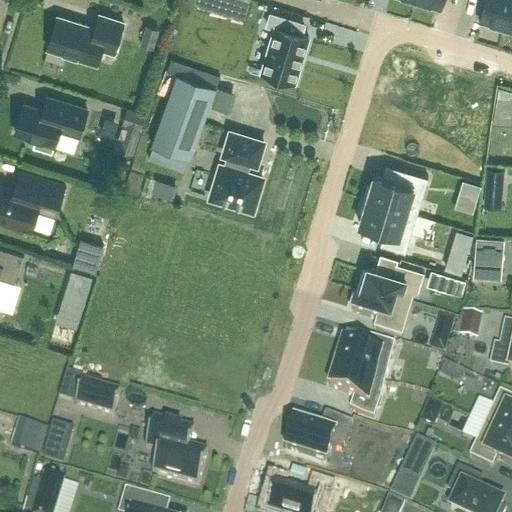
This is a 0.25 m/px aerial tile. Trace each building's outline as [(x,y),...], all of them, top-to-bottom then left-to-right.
[(421,0),(427,2),(426,4),(441,8),(443,0),(421,0)] [(484,0),(478,20),(492,24),(493,22),(504,25),(511,0),(484,0)] [(134,55),(161,63),(175,18),(149,9),(134,55)] [(308,35),(298,32),(302,21),(270,11),(266,23),(275,26),(261,70),(294,80),(308,35)] [(114,51),(123,21),(100,13),(96,27),(58,15),(48,47),(97,62),(102,47),(114,51)] [(207,81),(211,72),(181,61),(178,70),(207,81)] [(177,72),(152,143),(153,143),(171,150),(190,157),(216,85),(177,72)] [(511,89),(498,85),(496,102),(511,103),(511,89)] [(24,103),(15,132),(35,138),(33,145),(52,151),(54,145),(73,152),(79,134),(87,108),(56,98),(48,96),(44,109),(24,103)] [(128,132),(140,136),(146,113),(127,108),(122,123),(130,126),(128,132)] [(125,138),(128,128),(122,126),(119,135),(125,138)] [(252,208),(262,176),(247,171),(250,161),(256,163),(263,140),(230,130),(223,153),(227,154),(224,164),(220,163),(210,196),(252,208)] [(171,150),(153,143),(147,157),(166,164),(171,150)] [(363,197),(416,213),(428,176),(403,168),(399,181),(374,174),(370,185),(367,184),(363,197)] [(502,170),(488,168),(487,186),(501,187),(502,170)] [(65,183),(38,175),(20,169),(15,188),(0,183),(0,217),(31,227),(37,207),(55,213),(65,183)] [(174,184),(156,179),(152,193),(170,198),(174,184)] [(462,179),(459,190),(477,196),(480,185),(462,179)] [(416,213),(363,197),(359,210),(362,211),(359,223),(384,230),(380,243),(405,251),(416,213)] [(457,229),(445,266),(461,271),(472,234),(457,229)] [(77,250),(99,257),(103,243),(81,236),(77,250)] [(474,275),(500,277),(503,238),(477,236),(474,275)] [(0,277),(15,282),(24,254),(0,247),(0,277)] [(356,289),(412,306),(423,270),(395,261),(392,273),(367,265),(366,269),(362,268),(356,289)] [(429,282),(445,287),(449,274),(433,269),(429,282)] [(78,310),(87,282),(69,276),(60,304),(78,310)] [(412,306),(356,289),(349,310),(353,312),(352,315),(377,323),(374,332),(402,341),(412,306)] [(459,339),(475,342),(480,318),(464,315),(459,339)] [(434,340),(448,344),(454,323),(441,319),(434,340)] [(511,325),(505,324),(500,350),(511,352),(511,355),(509,371),(511,372),(511,325)] [(336,367),(384,382),(395,347),(371,339),(368,351),(343,343),(336,367)] [(457,384),(462,373),(447,366),(442,377),(457,384)] [(373,417),(384,382),(336,367),(329,390),(354,398),(350,410),(373,417)] [(57,401),(71,406),(79,380),(65,375),(57,401)] [(75,406),(114,417),(121,393),(82,383),(75,406)] [(511,399),(500,394),(485,427),(511,439),(511,399)] [(421,424),(434,430),(442,412),(429,406),(421,424)] [(285,452),(327,465),(332,448),(344,451),(352,424),(325,415),(321,431),(294,423),(285,452)] [(145,450),(158,454),(152,474),(198,487),(208,454),(174,445),(179,427),(153,420),(145,450)] [(17,429),(11,448),(32,454),(39,456),(47,431),(19,422),(17,429)] [(511,439),(485,427),(469,459),(493,470),(497,461),(511,468),(511,439)] [(49,444),(44,461),(63,466),(68,449),(49,444)] [(408,460),(423,467),(430,452),(415,445),(408,460)] [(504,511),(501,510),(503,506),(477,494),(482,482),(459,471),(448,493),(457,497),(451,511),(450,511),(504,511)] [(45,477),(34,511),(55,511),(64,483),(45,477)] [(276,483),(266,511),(315,511),(317,508),(328,511),(336,486),(312,479),(308,493),(276,483)] [(0,507),(10,499),(0,487),(0,507)] [(126,492),(119,511),(150,511),(154,500),(126,492)] [(390,497),(383,511),(401,511),(405,503),(390,497)]
